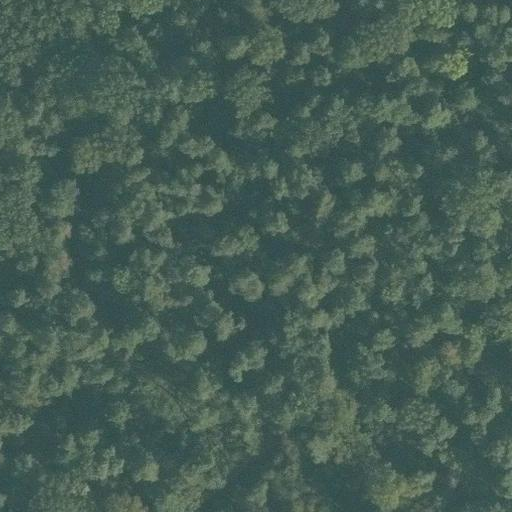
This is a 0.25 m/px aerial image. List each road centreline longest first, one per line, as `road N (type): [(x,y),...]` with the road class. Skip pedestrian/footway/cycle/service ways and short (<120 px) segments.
road 1 (track): [(189,511),(449,316),(511,278)]
road 2 (track): [(139,0),(0,87)]
